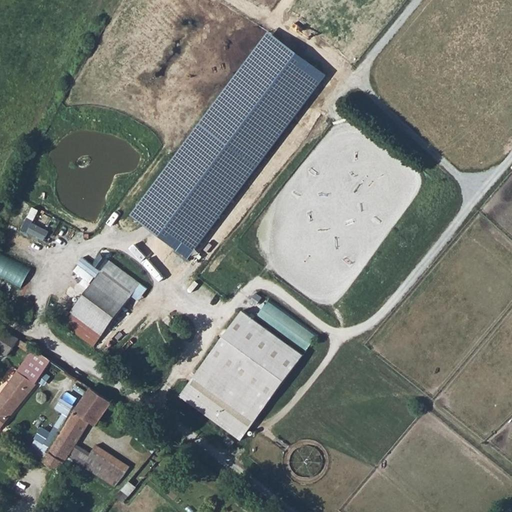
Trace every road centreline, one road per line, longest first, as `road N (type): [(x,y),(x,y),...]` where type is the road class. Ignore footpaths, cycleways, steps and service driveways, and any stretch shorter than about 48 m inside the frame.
road 1 (residential): [(287,511),(157,403),(0,318)]
road 2 (unknown): [(37,337),(56,265),(75,245),(100,240),(128,251),(222,326)]
